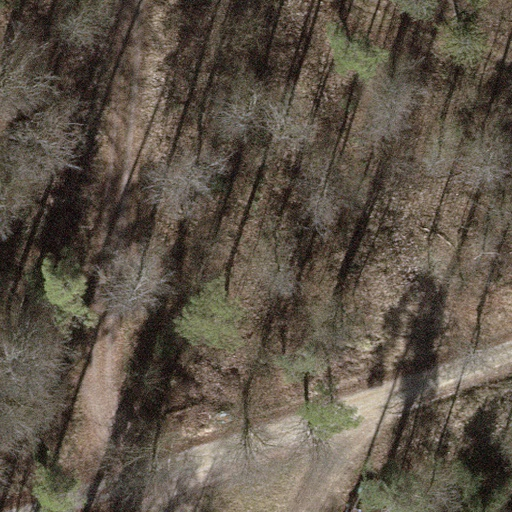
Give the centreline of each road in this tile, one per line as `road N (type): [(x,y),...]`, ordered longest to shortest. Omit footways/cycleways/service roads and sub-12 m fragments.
road 1 (track): [(138,0),(118,162),(115,476),(135,511)]
road 2 (track): [(24,511),(511,351)]
road 3 (track): [(387,0),(511,62)]
road 4 (track): [(300,511),(379,400)]
